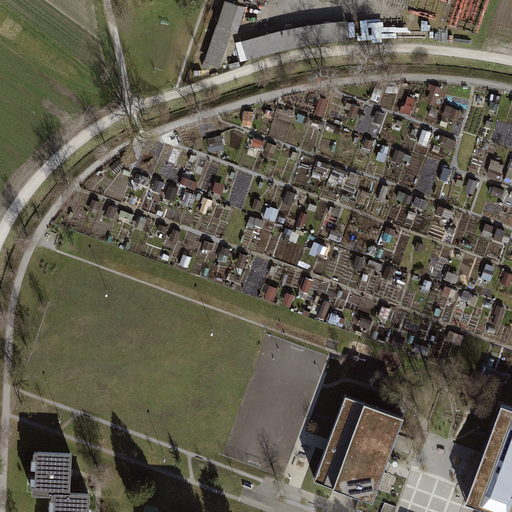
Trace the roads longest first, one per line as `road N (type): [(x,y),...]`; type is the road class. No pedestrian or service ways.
road 1 (track): [(511,89),(449,78),(319,84),(139,132),(104,159),(58,204),(19,276),(1,511)]
road 2 (track): [(0,242),(36,181),(131,109),(276,62),(348,49),(511,61)]
